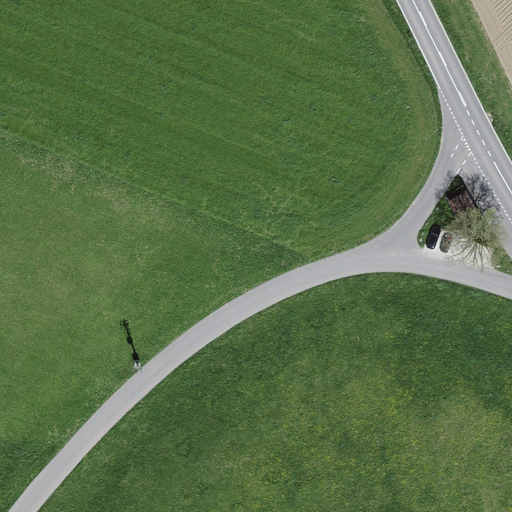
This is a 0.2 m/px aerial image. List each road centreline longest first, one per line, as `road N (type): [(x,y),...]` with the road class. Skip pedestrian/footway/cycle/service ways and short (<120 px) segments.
road 1 (unclassified): [(375,256),(285,286),(197,336),(113,409),(22,511)]
road 2 (unclassified): [(375,256),(424,204),(471,119)]
road 3 (unclassified): [(511,287),(375,256)]
road 4 (secondary): [(411,0),(471,119)]
